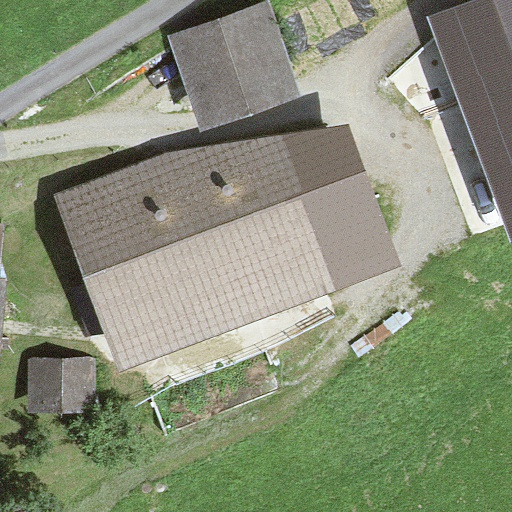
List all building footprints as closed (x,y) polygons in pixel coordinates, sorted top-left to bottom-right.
[(511,205),(511,0),(437,0),(511,205)] [(204,109),(278,82),(255,20),(181,47),(204,109)] [(364,144),(351,95),(292,111),(305,160),(364,144)] [(68,202),(130,364),(321,291),(259,130),(68,202)] [(84,359),(38,358),(37,400),(83,401),(84,359)]
